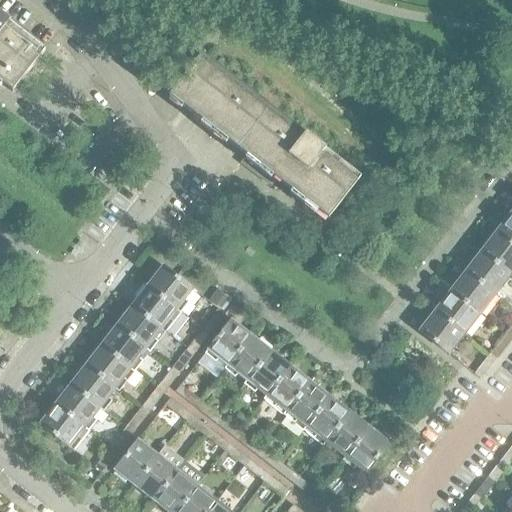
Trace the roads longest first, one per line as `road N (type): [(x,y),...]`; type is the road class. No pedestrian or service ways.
road 1 (residential): [(74,294),(175,164),(174,145),(88,34),(45,0)]
road 2 (residential): [(0,400),(74,294)]
